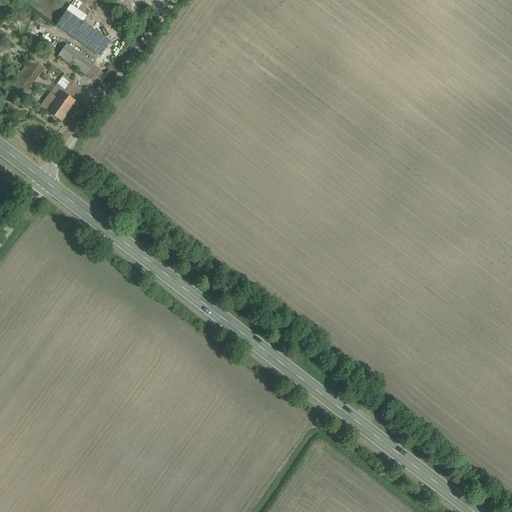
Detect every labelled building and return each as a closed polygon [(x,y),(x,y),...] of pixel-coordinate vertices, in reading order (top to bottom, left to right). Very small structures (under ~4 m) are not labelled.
[(105,40),(65,10),(53,26),(92,56),(105,40)] [(88,63),(63,43),(54,54),(79,74),(88,63)] [(41,67),(29,57),(4,89),(16,98),(41,67)] [(89,68),(84,77),(94,83),(99,74),(89,68)] [(70,102),(59,93),(44,111),(55,120),(70,102)]
